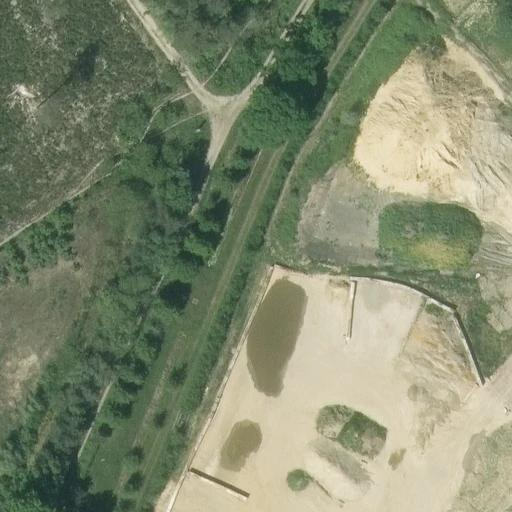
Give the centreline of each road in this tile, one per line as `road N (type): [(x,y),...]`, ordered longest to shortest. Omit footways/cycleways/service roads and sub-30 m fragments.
road 1 (track): [(312,0),(191,195),(51,511)]
road 2 (track): [(371,0),(272,161),(129,511)]
road 3 (track): [(270,511),(306,447),(488,399),(511,366)]
